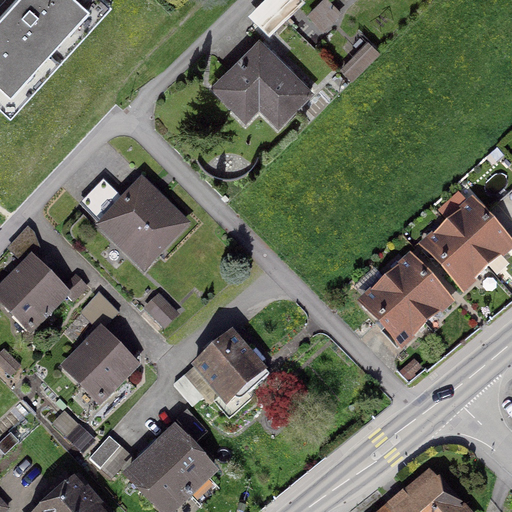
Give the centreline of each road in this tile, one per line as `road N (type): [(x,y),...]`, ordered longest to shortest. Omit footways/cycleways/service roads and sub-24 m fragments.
road 1 (residential): [(421,417),(129,125)]
road 2 (residential): [(129,125),(100,134),(0,241)]
road 3 (residential): [(248,0),(129,125)]
road 4 (primary): [(421,417),(307,511)]
